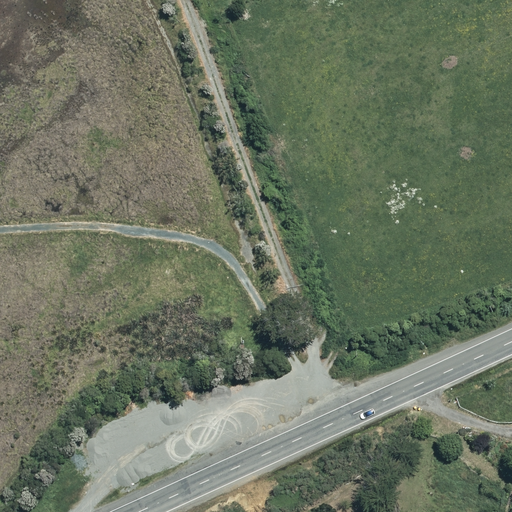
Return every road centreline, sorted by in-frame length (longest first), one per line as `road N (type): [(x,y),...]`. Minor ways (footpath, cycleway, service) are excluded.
road 1 (track): [(0,229),(107,228),(209,244),(232,260),(324,427)]
road 2 (trunk): [(139,511),(511,340)]
